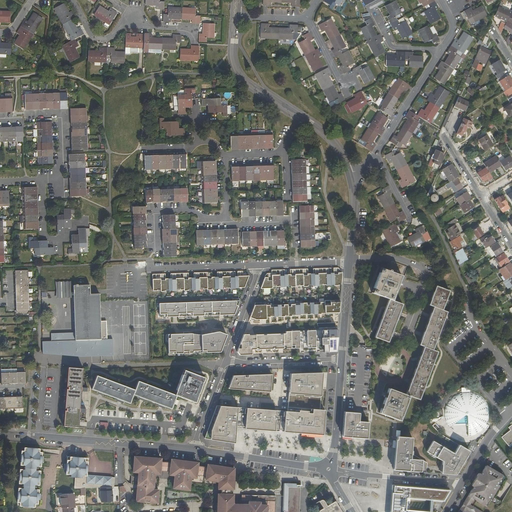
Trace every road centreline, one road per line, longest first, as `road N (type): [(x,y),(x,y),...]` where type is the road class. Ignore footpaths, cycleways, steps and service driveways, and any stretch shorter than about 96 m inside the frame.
road 1 (unknown): [(264,392),(231,407),(230,437),(310,445),(324,380),(341,371)]
road 2 (residential): [(193,28),(136,17),(95,36),(69,0)]
road 3 (residential): [(192,450),(328,468)]
road 4 (residential): [(236,15),(239,71),(300,116)]
road 5 (residential): [(376,156),(439,52)]
road 6 (residential): [(0,434),(120,443)]
